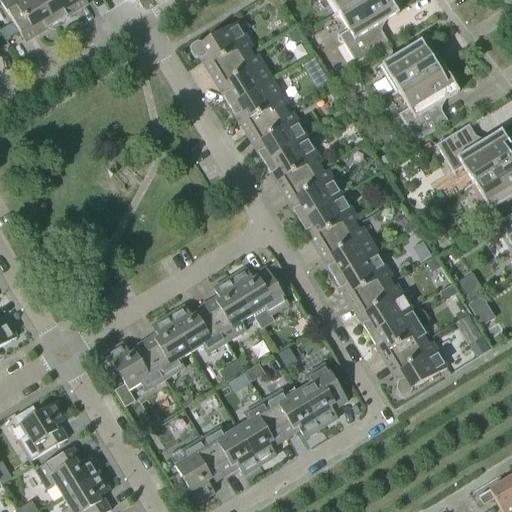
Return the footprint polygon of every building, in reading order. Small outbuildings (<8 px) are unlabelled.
[(56,24),(41,0),(0,0),(0,2),(24,43),(26,42),(22,36),(34,29),(37,34),(35,35),(36,36),(56,24)] [(41,0),(56,24),(76,12),(75,10),(73,12),(70,7),(81,0),(82,0),(86,5),(87,5),(84,0),(41,0)] [(329,0),(337,13),(360,0),(329,0)] [(360,0),(337,13),(348,30),(338,36),(355,65),(387,45),(376,27),(399,14),(396,10),(396,6),(395,2),(393,0),(360,0)] [(209,62),(217,75),(250,55),(247,50),(251,48),(236,23),(202,44),(198,44),(193,48),(192,52),(195,58),(201,62),(205,67),(206,67),(204,65),(209,62)] [(295,29),(286,34),(293,47),(302,42),(295,29)] [(381,65),(398,92),(442,65),(431,46),(432,42),(430,39),(427,37),(423,37),(419,39),(416,41),(413,44),(412,47),(410,50),(402,55),(399,54),(381,65)] [(218,89),(229,107),(271,81),(257,57),(253,59),(250,55),(217,75),(225,87),(220,90),(219,88),(218,89)] [(442,65),(398,92),(408,109),(398,115),(416,143),(448,124),(437,106),(459,92),(456,88),(456,84),(455,81),(453,77),(450,75),(447,72),(442,65)] [(244,119),(252,132),(285,112),(282,107),(286,105),(271,81),(229,107),(240,125),(241,124),(239,122),(244,119)] [(253,146),(264,164),(306,138),(292,114),(288,117),(285,112),(252,132),(260,145),(255,148),(254,146),(253,146)] [(463,168),(473,185),(511,161),(511,144),(511,143),(510,139),(506,137),(503,134),(501,131),(479,144),(468,126),(436,145),(453,174),(463,168)] [(279,177),(287,189),(320,169),(317,165),(321,162),(306,138),(264,164),(275,182),(276,182),(274,179),(279,177)] [(386,155),(377,160),(382,168),(391,163),(386,155)] [(511,161),(473,185),(489,212),(507,201),(508,198),(511,195),(511,161)] [(288,204),(299,222),(341,196),(327,172),(323,174),(320,169),(287,189),(295,202),(290,205),(289,203),(288,204)] [(314,234),(322,247),(355,227),(352,222),(356,220),(341,196),(299,222),(310,240),(311,239),(309,237),(314,234)] [(511,214),(497,223),(511,248),(511,214)] [(323,261),(334,279),(376,253),(362,229),(357,231),(355,227),(322,247),(330,260),(325,263),(324,260),(323,261)] [(349,291),(357,304),(390,284),(387,280),(391,277),(376,253),(334,279),(344,297),(345,296),(344,294),(349,291)] [(434,260),(425,265),(430,275),(439,269),(434,260)] [(288,306),(265,268),(254,275),(256,279),(252,281),(245,269),(229,279),(252,316),(260,330),(272,322),(269,317),(288,306)] [(283,274),(275,278),(281,289),(289,285),(283,274)] [(203,306),(226,343),(245,332),(240,323),(252,316),(229,279),(213,289),(220,301),(216,303),(214,299),(203,306)] [(358,318),(368,336),(411,310),(396,286),(392,289),(390,284),(357,304),(365,317),(360,320),(359,318),(358,318)] [(452,287),(439,295),(443,301),(455,294),(452,287)] [(472,304),(483,325),(493,319),(483,298),(472,304)] [(168,316),(167,316),(190,354),(202,347),(207,355),(226,343),(203,306),(192,313),(194,316),(191,318),(184,306),(168,316)] [(384,349),(392,362),(425,342),(422,337),(426,335),(411,310),(368,336),(379,354),(380,354),(379,352),(384,349)] [(142,343),(164,381),(184,369),(179,361),(190,354),(167,316),(151,326),(158,338),(155,340),(153,337),(142,343)] [(0,348),(16,338),(6,321),(0,324),(0,348)] [(480,339),(467,346),(475,359),(488,352),(480,339)] [(425,342),(392,362),(400,374),(395,377),(393,375),(392,376),(396,382),(397,388),(400,395),(404,396),(411,393),(412,389),(446,368),(431,344),(427,346),(425,342)] [(164,381),(142,343),(131,350),(133,353),(129,356),(122,344),(105,354),(128,392),(140,384),(145,392),(164,381)] [(236,362),(229,367),(235,377),(242,373),(236,362)] [(310,385),(298,392),(321,430),(337,420),(330,408),(333,406),(336,409),(347,402),(335,383),(342,379),(337,370),(330,374),(324,365),(305,377),(310,385)] [(281,391),(262,403),(285,440),(296,433),(294,430),(297,428),(304,440),(321,430),(298,392),(286,399),(281,391)] [(32,408),(14,419),(18,426),(26,438),(17,443),(29,463),(67,440),(60,429),(56,431),(54,427),(66,420),(56,403),(36,415),(32,408)] [(248,423),(236,430),(259,467),(276,457),(268,445),(272,443),(274,447),(285,440),(262,403),(243,414),(248,423)] [(220,429),(201,440),(223,478),(234,471),(232,467),(236,465),(243,477),(259,467),(236,430),(225,437),(220,429)] [(223,478),(201,440),(182,452),(187,460),(174,468),(197,505),(214,495),(207,483),(210,481),(212,484),(223,478)] [(55,486),(62,498),(99,475),(89,459),(78,466),(76,462),(79,460),(72,449),(35,472),(47,491),(55,486)] [(6,470),(0,473),(0,480),(3,485),(12,479),(6,470)] [(99,475),(62,498),(69,510),(64,511),(109,511),(110,511),(103,500),(100,502),(98,499),(109,491),(99,475)] [(511,511),(511,488),(507,480),(478,498),(482,506),(493,499),(500,511),(511,511)]
